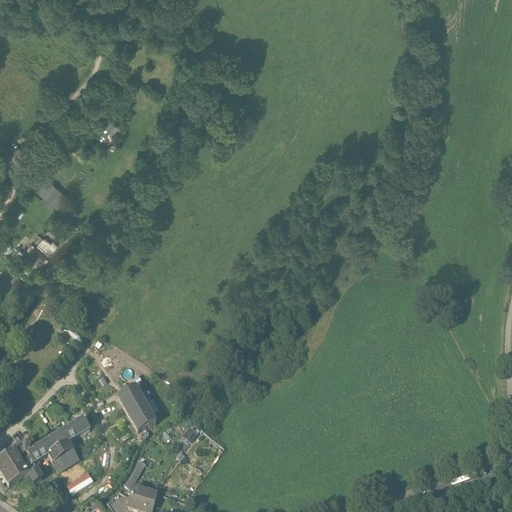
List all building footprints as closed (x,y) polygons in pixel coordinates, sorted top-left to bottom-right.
[(121,131),(108,121),(102,129),(107,133),(96,146),(104,152),(121,131)] [(67,198),(46,180),(34,193),(44,202),(41,205),(52,215),(67,198)] [(47,234),(36,244),(48,257),(59,247),(47,234)] [(46,258),(34,247),(29,253),(41,264),(46,258)] [(24,283),(16,275),(9,283),(17,291),(24,283)] [(117,401),(141,442),(148,437),(145,432),(156,425),(135,391),(117,401)] [(89,433),(82,421),(72,427),(79,439),(89,433)] [(72,427),(62,433),(69,444),(79,439),(72,427)] [(187,429),(181,438),(190,444),(196,435),(187,429)] [(62,433),(41,446),(48,457),(52,464),(73,452),(69,444),(62,433)] [(23,443),(12,449),(15,453),(0,462),(0,475),(7,488),(28,476),(36,472),(32,466),(26,455),(29,453),(23,443)] [(29,453),(26,455),(32,466),(48,457),(41,446),(29,453)] [(73,452),(52,464),(59,475),(79,463),(73,452)] [(132,476),(124,488),(130,492),(137,480),(145,467),(137,464),(132,476)] [(36,472),(28,476),(33,485),(43,480),(38,471),(36,472)] [(133,488),(128,511),(131,511),(152,511),(157,496),(133,488)]
